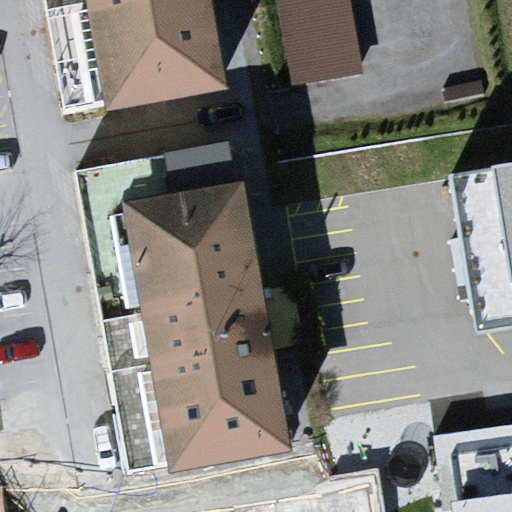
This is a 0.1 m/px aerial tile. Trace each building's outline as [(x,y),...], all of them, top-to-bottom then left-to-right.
[(210,0),(86,0),(107,116),(228,94),(210,0)] [(282,0),(291,78),(362,70),(354,0),(282,0)] [(179,161),(241,146),(233,117),(172,132),(179,161)] [(511,169),(448,180),(474,337),(511,331),(511,169)] [(245,187),(125,207),(170,476),(291,455),(245,187)] [(454,504),(511,495),(511,428),(443,439),(454,504)] [(511,511),(511,495),(454,504),(455,511),(511,511)]
